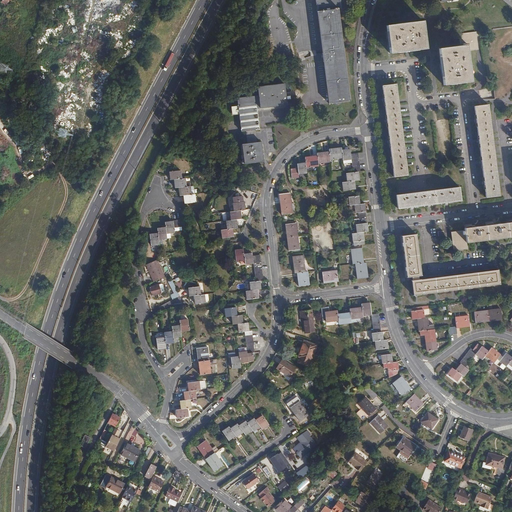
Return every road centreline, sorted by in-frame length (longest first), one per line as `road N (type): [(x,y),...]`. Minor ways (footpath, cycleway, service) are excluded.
road 1 (primary): [(30,511),(39,421),(65,312),(104,216),(217,0)]
road 2 (primary): [(204,0),(87,224),(57,299),(26,425),(18,511)]
road 3 (tertiary): [(369,130),(316,137),(274,171),(266,206),(279,299)]
road 4 (tertiary): [(0,313),(121,392),(157,431)]
road 5 (tertiary): [(279,299),(266,357),(183,437)]
road 6 (residential): [(472,211),(459,98),(412,103)]
road 7 (residential): [(138,318),(135,238),(152,193),(171,207)]
